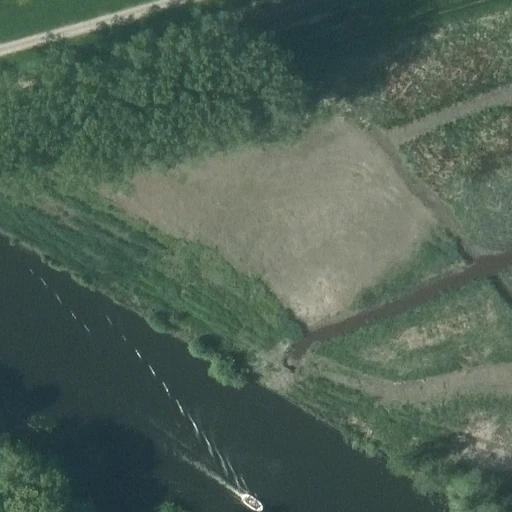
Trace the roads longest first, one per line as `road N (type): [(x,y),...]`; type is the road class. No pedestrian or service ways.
road 1 (track): [(0,139),(96,119),(480,0)]
road 2 (track): [(0,52),(182,0)]
